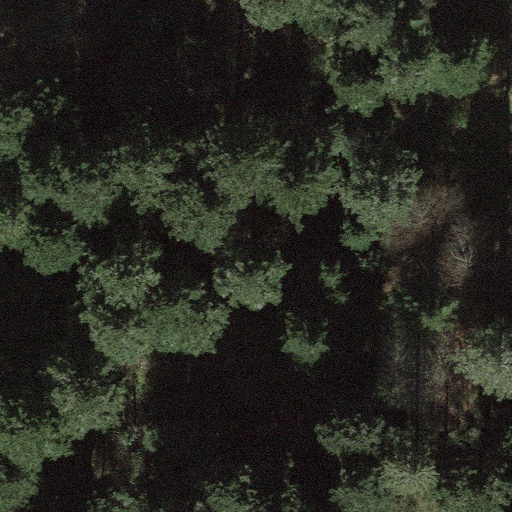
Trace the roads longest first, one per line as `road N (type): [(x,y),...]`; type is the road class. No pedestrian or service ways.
road 1 (track): [(0,269),(361,22),(424,0)]
road 2 (track): [(511,100),(260,471),(242,511)]
